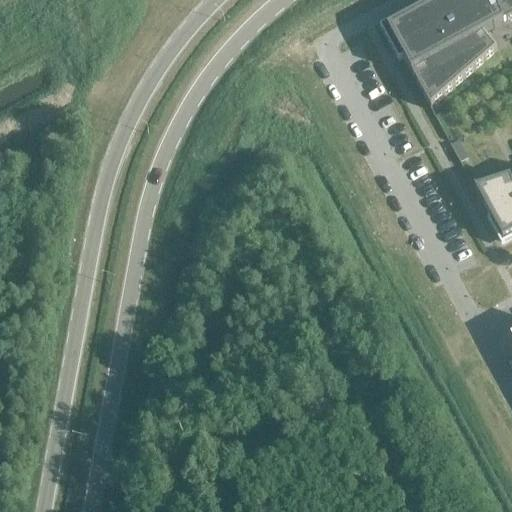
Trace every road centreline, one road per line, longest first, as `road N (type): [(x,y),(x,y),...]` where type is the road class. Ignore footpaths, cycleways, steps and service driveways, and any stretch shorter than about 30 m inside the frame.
road 1 (residential): [(89,511),(157,167),(187,109),(248,29),(289,0)]
road 2 (residential): [(221,0),(179,44),(116,150),(42,511)]
road 3 (residential): [(483,328),(332,55),(337,42),(413,0)]
